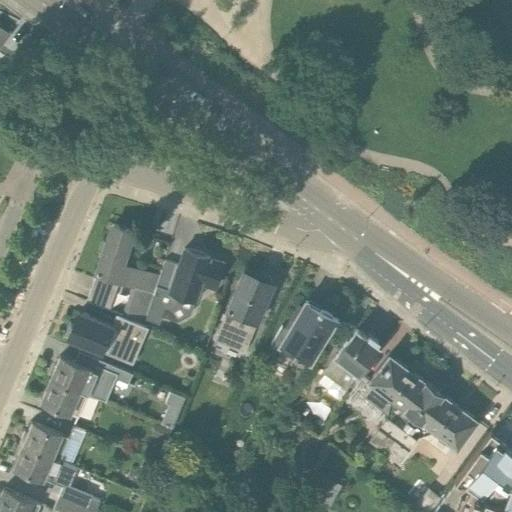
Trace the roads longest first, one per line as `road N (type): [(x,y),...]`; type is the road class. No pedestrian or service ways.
road 1 (residential): [(0,391),(93,163)]
road 2 (residential): [(325,215),(287,226),(93,163)]
road 3 (secondary): [(178,106),(325,215)]
road 4 (secondary): [(178,106),(149,58),(118,34),(63,18)]
road 5 (secondary): [(63,18),(115,44),(178,106)]
road 6 (secondary): [(325,215),(440,300)]
road 7 (residential): [(440,300),(425,323),(496,382),(511,386)]
